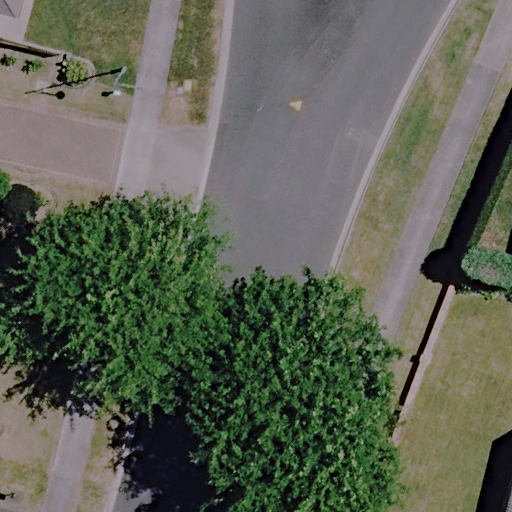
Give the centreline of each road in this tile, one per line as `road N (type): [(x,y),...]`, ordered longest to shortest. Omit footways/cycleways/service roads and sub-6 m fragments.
road 1 (residential): [(309,107),(156,511)]
road 2 (residential): [(309,107),(374,0)]
